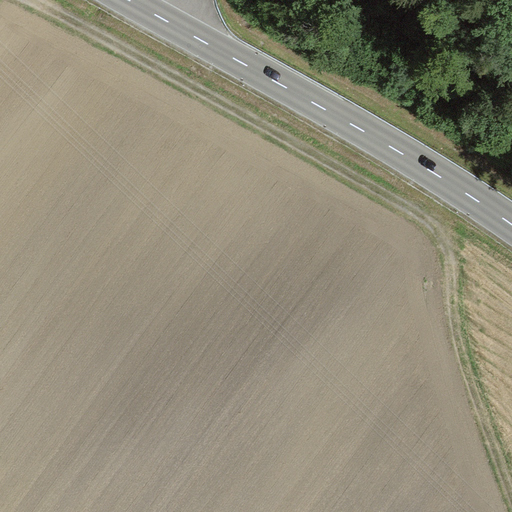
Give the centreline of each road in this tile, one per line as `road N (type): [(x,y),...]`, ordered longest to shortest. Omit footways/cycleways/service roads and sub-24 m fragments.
road 1 (track): [(31,0),(426,217),(443,235),(462,357),(511,495)]
road 2 (tertiary): [(511,225),(439,175),(130,0)]
